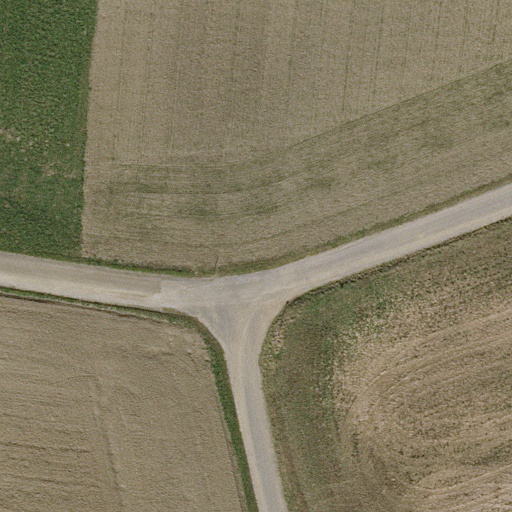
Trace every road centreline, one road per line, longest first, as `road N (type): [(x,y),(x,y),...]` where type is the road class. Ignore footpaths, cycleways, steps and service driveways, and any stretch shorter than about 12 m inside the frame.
road 1 (track): [(233,306),(511,202)]
road 2 (track): [(0,272),(233,306)]
road 3 (track): [(233,306),(276,511)]
